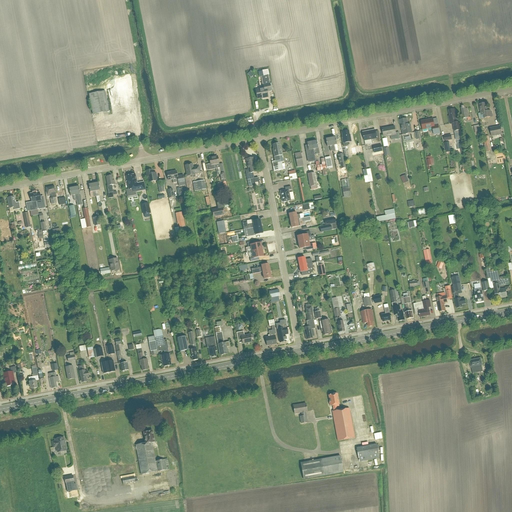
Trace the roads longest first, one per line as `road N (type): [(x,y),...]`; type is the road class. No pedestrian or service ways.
road 1 (secondary): [(0,409),(299,351)]
road 2 (unclassified): [(0,187),(259,138)]
road 3 (unclassified): [(259,138),(511,89)]
road 4 (secondary): [(299,351),(511,311)]
road 5 (residential): [(297,337),(259,138)]
